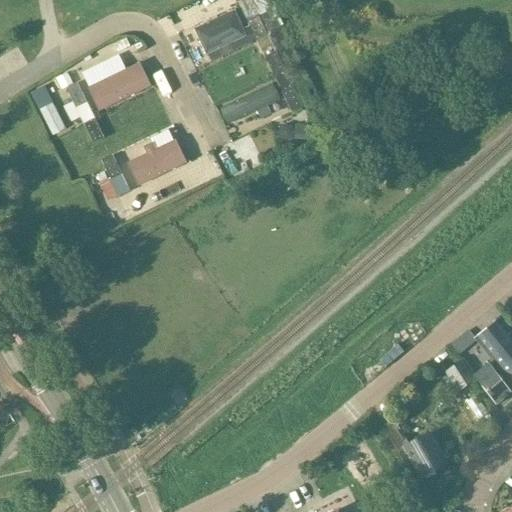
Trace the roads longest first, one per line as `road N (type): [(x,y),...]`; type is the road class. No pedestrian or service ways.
road 1 (residential): [(511,275),(267,481),(203,511)]
road 2 (residential): [(209,149),(158,41),(136,24),(107,27),(0,92)]
road 3 (tertiary): [(117,511),(0,311)]
